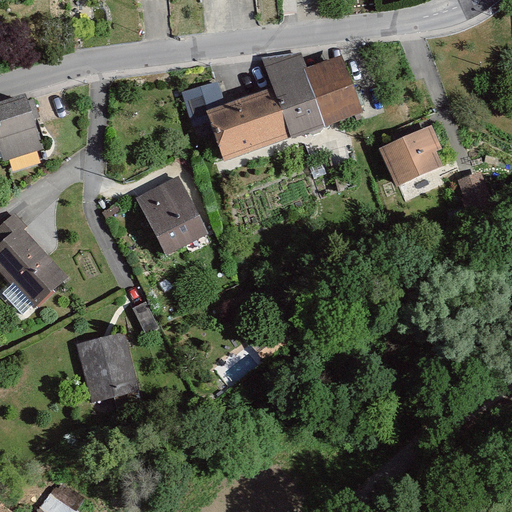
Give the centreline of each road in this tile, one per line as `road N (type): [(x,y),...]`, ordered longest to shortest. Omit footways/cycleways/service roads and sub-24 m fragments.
road 1 (residential): [(472,0),(430,18),(98,67),(0,94)]
road 2 (residential): [(338,511),(414,439),(511,373)]
